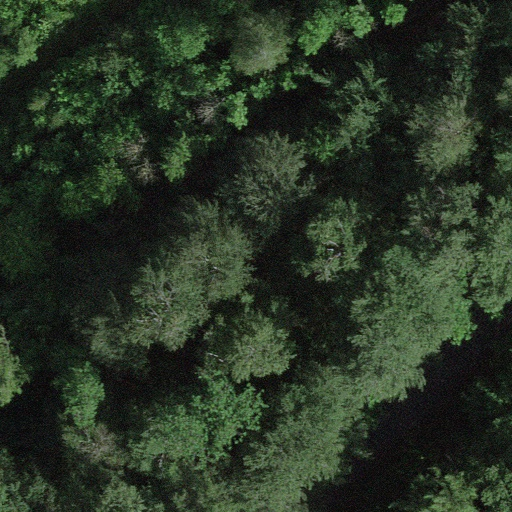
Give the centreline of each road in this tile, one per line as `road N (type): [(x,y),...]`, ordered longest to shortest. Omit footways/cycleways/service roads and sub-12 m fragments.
road 1 (track): [(0,271),(458,0)]
road 2 (unclassified): [(289,511),(511,295)]
